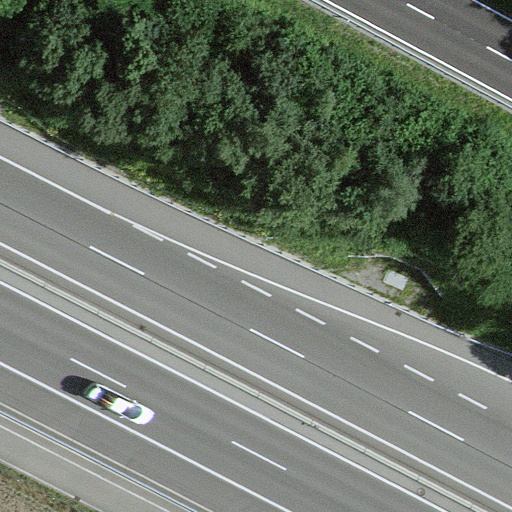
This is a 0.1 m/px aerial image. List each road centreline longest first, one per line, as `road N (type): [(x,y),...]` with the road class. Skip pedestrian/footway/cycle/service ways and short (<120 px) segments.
road 1 (motorway): [(511,465),(0,206)]
road 2 (motorway): [(0,329),(348,511)]
road 3 (primary): [(511,61),(397,0)]
